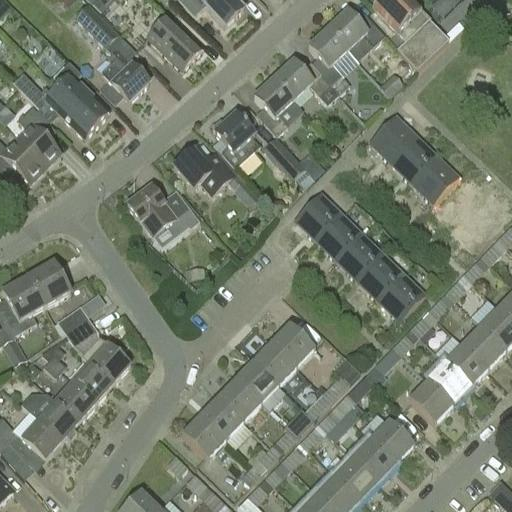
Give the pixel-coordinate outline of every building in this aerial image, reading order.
[(80,0),(91,10),(100,0),(80,0)] [(182,0),(176,6),(194,26),(205,16),(223,36),(246,16),(236,5),(238,4),(234,0),(182,0)] [(404,49),(395,57),(415,78),(446,48),(401,0),(388,0),(372,15),(404,49)] [(440,22),(464,0),(442,0),(430,12),(440,22)] [(148,90),(131,72),(126,67),(135,58),(88,11),(74,24),(111,61),(106,66),(110,70),(100,79),(111,90),(111,91),(128,109),(148,90)] [(345,18),(326,35),(347,57),(361,44),(370,54),(382,43),(363,23),(356,29),(345,18)] [(167,23),(146,45),(181,79),(202,57),(167,23)] [(347,57),(326,35),(307,53),(318,65),(310,72),(329,92),(340,82),(330,72),(347,57)] [(310,72),(302,80),(291,68),(271,86),(292,108),(308,93),(326,112),(337,102),(329,92),(310,72)] [(68,69),(50,87),(57,95),(96,134),(108,121),(74,87),(80,81),(68,69)] [(23,80),(13,90),(20,97),(25,102),(39,116),(46,109),(58,121),(83,146),(96,134),(57,95),(51,100),(45,94),(41,99),(23,80)] [(392,80),(379,93),(389,104),(403,91),(392,80)] [(292,108),(271,86),(252,103),(263,115),(255,122),(274,143),(285,133),(276,123),(292,108)] [(24,137),(15,146),(45,176),(60,160),(46,147),(39,140),(48,131),(36,118),(32,114),(17,129),(24,137)] [(234,120),(224,129),(222,127),(218,127),(212,133),(211,136),(213,139),(212,140),(225,155),(219,161),(233,176),(258,153),(250,144),(253,141),(234,120)] [(389,171),(416,144),(395,124),(369,151),(389,171)] [(276,143),(261,157),(291,188),(293,186),(303,197),(314,186),(318,182),(320,180),(322,178),(323,177),(316,170),(314,167),(306,175),(276,143)] [(436,164),(416,144),(389,171),(410,191),(436,164)] [(0,149),(0,174),(6,168),(16,177),(29,191),(45,176),(15,146),(6,155),(0,149)] [(216,159),(202,171),(191,158),(171,175),(190,198),(199,190),(210,202),(235,181),(216,159)] [(457,185),(436,164),(410,191),(431,212),(457,185)] [(149,193),(125,212),(138,230),(150,245),(152,244),(167,233),(168,232),(175,226),(161,208),(149,193)] [(314,248),(340,222),(319,201),(293,228),(314,248)] [(478,205),(452,232),(473,252),(499,225),(478,205)] [(189,215),(180,223),(188,234),(189,235),(199,228),(189,215)] [(340,222),(314,248),(335,268),(361,242),(340,222)] [(496,247),(505,255),(511,248),(511,236),(509,234),(496,247)] [(382,262),(361,242),(335,268),(356,289),(382,262)] [(505,255),(496,247),(479,264),(488,273),(505,255)] [(382,262),(356,289),(377,309),(403,282),(382,262)] [(51,269),(25,284),(43,314),(68,299),(51,269)] [(483,279),(474,270),(462,282),(471,291),(483,279)] [(424,303),(403,282),(377,309),(398,329),(424,303)] [(0,298),(8,312),(0,316),(0,321),(14,345),(15,345),(13,342),(36,329),(31,321),(43,314),(25,284),(0,298)] [(465,297),(456,288),(444,300),(453,309),(465,297)] [(511,301),(497,317),(511,331),(511,301)] [(434,311),(426,319),(435,328),(448,315),(439,306),(434,311)] [(128,373),(104,352),(104,351),(98,345),(96,338),(79,313),(56,329),(73,354),(82,362),(80,365),(87,371),(111,392),(128,373)] [(511,331),(497,317),(479,335),(504,360),(511,351),(511,331)] [(426,319),(408,337),(418,346),(420,344),(430,333),(435,328),(426,319)] [(0,352),(14,345),(0,321),(0,352)] [(288,333),(270,351),(296,376),(313,357),(288,333)] [(504,360),(479,335),(461,353),(487,378),(504,360)] [(392,354),(391,355),(400,364),(401,363),(418,346),(408,337),(392,354)] [(42,373),(55,385),(65,373),(57,366),(63,359),(55,351),(40,361),(47,367),(42,373)] [(296,376),(270,351),(252,369),(285,401),(278,394),(296,376)] [(461,353),(444,371),(469,396),(487,378),(461,353)] [(385,361),(374,373),(374,374),(383,382),(394,370),(400,364),(391,355),(385,361)] [(322,401),(330,409),(359,379),(344,365),(333,376),(340,382),(322,401)] [(252,369),(235,387),(260,412),(261,411),(268,418),(285,401),(252,369)] [(87,371),(70,390),(94,411),(111,392),(87,371)] [(469,396),(444,371),(426,390),(451,414),(469,396)] [(260,412),(235,387),(217,406),(242,430),(260,412)] [(70,390),(54,408),(53,409),(77,430),(94,411),(70,390)] [(451,414),(426,390),(408,408),(434,432),(451,414)] [(53,409),(54,408),(46,401),(30,419),(38,426),(37,427),(61,449),(77,430),(53,409)] [(322,401),(304,419),(312,427),(330,409),(322,401)] [(346,401),(334,413),(343,421),(355,409),(346,401)] [(217,406),(199,424),(225,449),(242,430),(217,406)] [(334,413),(316,431),(325,440),(343,421),(334,413)] [(304,419),(286,437),(295,446),(312,427),(304,419)] [(37,427),(21,445),(2,424),(0,425),(0,459),(23,486),(34,476),(35,478),(44,468),(61,449),(37,427)] [(225,449),(199,424),(181,442),(207,467),(225,449)] [(387,429),(370,447),(395,472),(413,453),(387,429)] [(316,431),(299,450),(308,458),(325,440),(316,431)] [(286,437),(268,456),(277,464),(295,446),(286,437)] [(395,472),(370,447),(352,466),(377,490),(395,472)] [(299,450),(281,468),(290,477),(308,458),(299,450)] [(268,456),(251,474),(259,482),(277,464),(268,456)] [(187,475),(175,463),(166,471),(178,483),(187,475)] [(377,490),(352,466),(334,484),(360,508),(377,490)] [(281,468),(263,486),(272,495),(290,477),(281,468)] [(259,482),(251,474),(239,486),(247,494),(259,482)] [(204,507),(212,499),(194,481),(179,496),(194,511),(198,511),(203,507),(204,507)] [(356,511),(360,508),(334,484),(316,502),(326,511),(356,511)] [(0,511),(13,499),(0,486),(0,511)] [(263,486),(238,511),(255,511),(272,495),(263,486)] [(225,511),(212,499),(204,507),(208,511),(225,511)] [(152,511),(140,500),(127,511),(152,511)] [(326,511),(316,502),(307,511),(326,511)]
